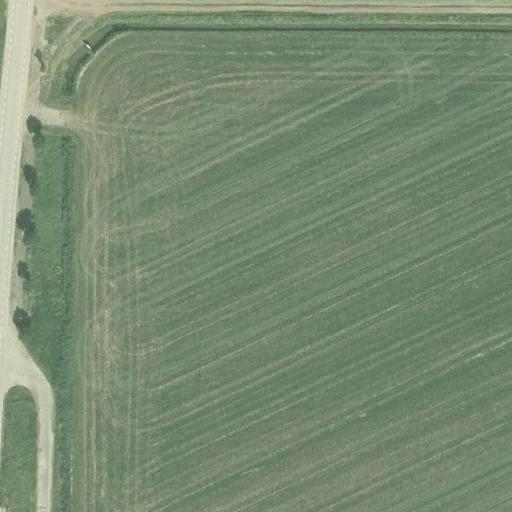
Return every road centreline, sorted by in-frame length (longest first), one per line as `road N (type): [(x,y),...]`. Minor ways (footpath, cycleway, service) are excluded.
road 1 (track): [(21,2),(511,12)]
road 2 (tertiary): [(0,237),(21,0)]
road 3 (track): [(0,361),(28,370),(44,387),(47,511)]
